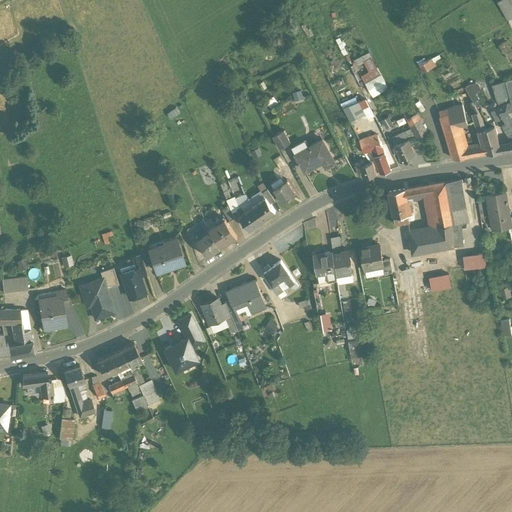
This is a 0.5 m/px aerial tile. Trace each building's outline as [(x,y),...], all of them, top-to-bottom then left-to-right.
[(511,0),(500,0),(498,1),(507,18),(511,15),(511,0)] [(370,52),(353,58),(362,82),(379,75),(370,52)] [(432,58),(420,64),(423,71),(436,65),(432,58)] [(381,75),(366,83),(373,95),(388,87),(381,75)] [(511,103),(505,81),(501,82),(507,102),(508,105),(511,103)] [(507,102),(501,82),(493,84),(497,98),(501,105),(507,102)] [(479,98),(471,83),(465,86),(473,101),(479,98)] [(302,99),(300,90),(293,92),(295,101),(302,99)] [(272,110),(280,106),(274,96),(267,101),(272,110)] [(412,101),(401,106),(406,117),(418,111),(412,101)] [(473,101),(439,109),(441,116),(450,114),(454,130),(461,128),(460,124),(475,120),(482,118),(473,101)] [(511,111),(508,105),(507,102),(501,105),(498,107),(491,111),(495,118),(498,119),(500,122),(503,124),(506,131),(511,129),(511,131),(511,140),(499,143),(501,151),(511,150),(511,149),(511,111)] [(373,114),(368,105),(364,107),(368,117),(373,114)] [(429,133),(418,111),(406,117),(418,139),(429,133)] [(450,114),(441,116),(446,133),(454,130),(450,114)] [(482,118),(475,120),(478,130),(480,129),(487,127),(482,118)] [(396,122),(389,125),(393,134),(400,130),(396,122)] [(499,143),(494,125),(487,127),(480,129),(484,144),(487,152),(501,151),(499,143)] [(484,144),(467,147),(461,128),(454,130),(446,133),(453,158),(487,152),(484,144)] [(290,141),(284,130),(273,136),(279,148),(290,141)] [(404,130),(392,135),(396,143),(407,138),(404,130)] [(377,133),(359,139),(363,151),(372,148),(381,145),(377,133)] [(335,162),(322,138),(308,146),(295,153),(305,171),(322,161),(326,167),(335,162)] [(414,152),(408,138),(396,143),(395,143),(401,158),(414,152)] [(304,140),(292,147),(295,153),(308,146),(304,140)] [(381,145),(372,148),(374,155),(384,151),(381,145)] [(390,170),(384,151),(374,155),(377,163),(374,164),(377,174),(390,170)] [(364,163),(363,159),(356,161),(358,170),(361,169),(360,164),(364,163)] [(364,163),(360,164),(361,169),(364,177),(377,174),(374,164),(372,161),(364,163)] [(281,176),(270,183),(274,187),(284,181),(281,176)] [(461,178),(447,180),(454,223),(462,222),(469,221),(461,178)] [(296,193),(287,179),(284,181),(274,187),(283,201),(296,193)] [(447,180),(429,184),(431,198),(436,225),(436,226),(451,223),(454,223),(447,180)] [(263,182),(258,186),(262,192),(267,188),(263,182)] [(429,184),(421,185),(423,199),(431,198),(429,184)] [(421,185),(407,187),(410,201),(423,199),(421,185)] [(407,187),(388,190),(393,216),(399,215),(407,213),(409,213),(407,202),(410,201),(407,187)] [(275,199),(267,188),(262,192),(265,197),(266,196),(270,202),(275,199)] [(505,192),(486,195),(492,230),(510,227),(511,227),(510,217),(507,203),(508,203),(507,200),(507,201),(505,192)] [(252,203),(245,193),(235,197),(240,208),(242,206),(244,211),(253,205),(252,203)] [(231,197),(227,199),(232,212),(238,210),(237,209),(240,208),(235,197),(234,196),(231,197)] [(253,205),(263,220),(276,211),(270,202),(266,196),(265,197),(253,205)] [(240,213),(239,214),(249,229),(263,220),(253,205),(244,211),(240,213)] [(235,217),(227,206),(222,209),(230,220),(235,217)] [(237,237),(225,218),(209,229),(221,247),(237,237)] [(454,223),(451,223),(453,245),(464,244),(462,222),(454,223)] [(451,223),(436,226),(436,225),(428,226),(431,249),(453,245),(451,223)] [(428,226),(410,230),(413,252),(431,249),(428,226)] [(221,247),(209,229),(206,231),(208,234),(196,242),(206,257),(221,247)] [(176,239),(165,242),(166,245),(149,250),(157,273),(169,269),(168,267),(184,262),(176,239)] [(379,244),(361,247),(365,269),(382,265),(383,265),(382,259),(379,244)] [(341,252),(333,253),(336,273),(352,270),(349,249),(341,250),(341,252)] [(333,251),(315,254),(319,282),(337,279),(336,273),(333,253),(333,251)] [(464,267),(485,265),(483,251),(462,254),(464,267)] [(70,256),(62,258),(64,267),(72,265),(70,256)] [(141,256),(132,259),(136,271),(137,270),(139,276),(147,273),(141,256)] [(390,258),(382,259),(383,265),(382,265),(384,273),(392,272),(390,258)] [(266,270),(264,272),(272,284),(273,285),(278,281),(283,278),(289,274),(290,273),(281,260),(270,267),(266,270)] [(101,271),(107,288),(119,285),(113,268),(101,271)] [(302,274),(298,268),(293,271),(297,277),(302,274)] [(139,276),(137,270),(136,271),(122,275),(129,297),(145,292),(141,278),(140,278),(139,276)] [(429,276),(432,289),(452,285),(449,271),(429,276)] [(295,282),(289,274),(283,278),(289,286),(291,285),(295,282)] [(26,277),(2,280),(3,293),(28,290),(26,277)] [(95,319),(114,312),(107,288),(103,278),(80,285),(87,307),(90,306),(95,319)] [(283,278),(278,281),(284,290),(289,286),(283,278)] [(256,281),(241,286),(241,285),(228,290),(234,306),(250,300),(254,311),(266,307),(256,281)] [(278,281),(273,285),(272,284),(271,285),(277,294),(284,290),(278,281)] [(66,290),(58,292),(59,297),(61,297),(63,308),(69,306),(66,290)] [(58,292),(38,295),(39,301),(59,297),(58,292)] [(59,297),(39,301),(44,328),(66,324),(63,308),(61,297),(59,297)] [(217,298),(202,304),(209,323),(225,317),(220,304),(217,298)] [(309,299),(298,302),(300,307),(310,305),(309,299)] [(350,300),(344,301),(346,319),(353,318),(350,300)] [(229,311),(225,302),(220,304),(225,317),(230,314),(229,311)] [(235,308),(229,311),(230,314),(234,324),(240,321),(235,308)] [(21,310),(0,309),(0,323),(12,324),(21,324),(21,310)] [(27,310),(21,310),(21,324),(29,323),(27,310)] [(328,311),(320,312),(323,330),(331,329),(328,311)] [(188,338),(192,347),(203,342),(191,315),(180,320),(188,338)] [(502,319),(504,334),(511,332),(509,318),(502,319)] [(277,328),(275,327),(276,325),(269,321),(265,327),(274,333),(277,328)] [(29,323),(21,324),(12,324),(14,333),(30,330),(29,323)] [(30,330),(14,333),(15,345),(32,341),(30,330)] [(4,334),(0,334),(0,359),(10,358),(8,346),(8,343),(5,344),(4,334)] [(165,348),(176,370),(198,360),(192,347),(188,338),(165,348)] [(351,355),(361,353),(358,338),(349,340),(351,355)] [(8,346),(10,358),(35,352),(32,341),(15,345),(8,346)] [(134,343),(121,349),(129,365),(141,359),(134,343)] [(121,349),(109,355),(116,370),(128,365),(129,365),(121,349)] [(109,355),(96,361),(103,376),(116,370),(109,355)] [(84,380),(79,365),(64,370),(69,385),(76,383),(83,381),(84,380)] [(128,365),(116,370),(121,381),(134,376),(132,373),(128,365)] [(132,373),(134,376),(137,382),(139,387),(145,385),(139,370),(132,373)] [(47,372),(22,375),(22,385),(26,385),(31,384),(40,383),(41,392),(42,396),(52,394),(52,396),(53,396),(52,388),(51,380),(48,380),(47,372)] [(96,376),(92,377),(93,385),(100,383),(96,376)] [(134,376),(121,381),(124,388),(127,386),(137,382),(134,376)] [(83,381),(76,383),(80,395),(85,393),(84,389),(86,388),(83,381)] [(121,381),(108,387),(112,393),(124,388),(121,381)] [(160,399),(151,381),(145,385),(139,387),(141,393),(143,395),(148,405),(160,399)] [(137,382),(127,386),(132,397),(141,393),(139,387),(137,382)] [(40,383),(31,384),(26,385),(27,393),(41,392),(40,383)] [(76,383),(69,385),(76,406),(83,404),(80,395),(76,383)] [(93,385),(95,392),(103,389),(100,383),(93,385)] [(62,386),(52,388),(53,396),(52,396),(53,402),(64,401),(65,394),(62,386)] [(103,389),(95,392),(98,397),(99,398),(106,396),(103,389)] [(143,395),(132,400),(137,412),(149,407),(148,405),(143,395)] [(91,401),(83,404),(76,406),(78,413),(93,408),(91,401)] [(9,404),(0,403),(0,429),(6,430),(9,404)] [(70,410),(63,409),(62,418),(69,419),(70,410)] [(112,411),(104,409),(101,427),(110,429),(112,411)] [(69,419),(62,418),(60,431),(72,432),(73,420),(69,419)] [(72,432),(60,431),(59,438),(71,440),(72,432)]
